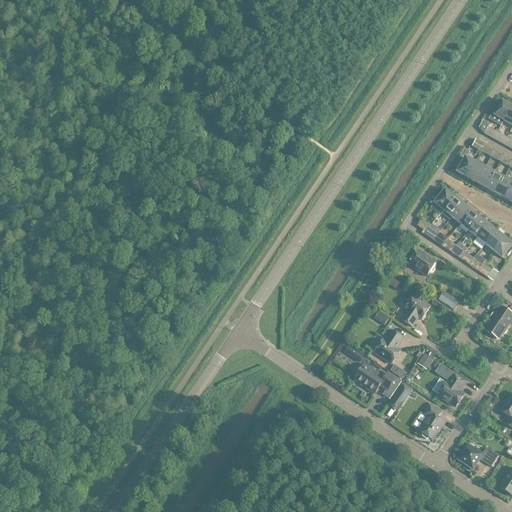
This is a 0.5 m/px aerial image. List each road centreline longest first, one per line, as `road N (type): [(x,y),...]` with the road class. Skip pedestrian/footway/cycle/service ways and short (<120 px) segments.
road 1 (unclassified): [(237,331),(458,0)]
road 2 (residential): [(433,465),(237,331)]
road 3 (residential): [(468,132),(402,227),(492,289)]
road 4 (unclassified): [(115,511),(237,331)]
